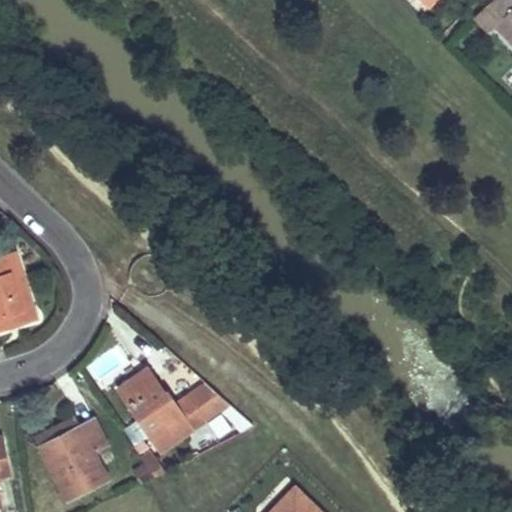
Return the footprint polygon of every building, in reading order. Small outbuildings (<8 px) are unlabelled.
[(511,0),(491,0),(472,19),(487,33),(495,26),(511,43),(511,0)] [(14,252),(0,256),(0,326),(35,315),(14,252)] [(159,449),(231,402),(208,382),(174,403),(165,389),(162,391),(146,366),(117,386),(159,449)] [(237,407),(226,418),(240,430),(254,423),(237,407)] [(56,434),(37,445),(65,498),(107,478),(93,450),(107,443),(93,416),(80,423),(82,427),(59,438),(56,434)] [(0,504),(0,501),(0,477),(11,475),(2,436),(0,436),(0,504)] [(322,511),(293,484),(266,511),(322,511)]
